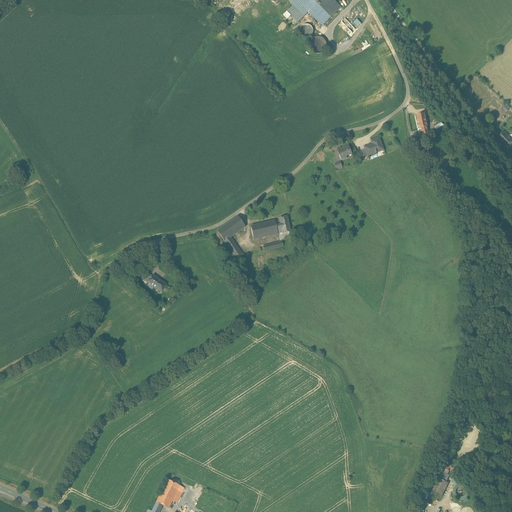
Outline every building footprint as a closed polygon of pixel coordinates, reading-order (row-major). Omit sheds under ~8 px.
[(311,9),(302,0),(288,0),(293,5),(304,16),(308,12),(310,10),(311,9)] [(302,0),(311,9),(320,0),(302,0)] [(338,11),(327,0),(320,0),(311,9),(310,10),(324,24),(338,11)] [(341,7),(334,0),(327,0),(338,11),(341,7)] [(298,22),(304,16),(293,5),(287,11),(298,22)] [(324,24),(310,10),(308,12),(322,26),(324,24)] [(311,25),(306,24),(302,25),(300,29),(300,34),(304,37),(309,37),(312,34),(313,29),(311,25)] [(323,38),(318,36),(313,38),(310,43),(310,48),(313,52),(318,53),(323,51),(326,47),(326,42),(323,38)] [(425,113),(417,115),(420,128),(421,128),(423,134),(429,133),(427,126),(428,126),(425,113)] [(511,142),(511,137),(504,129),(496,137),(506,148),(511,142)] [(379,138),(371,141),(372,145),(365,147),(367,151),(369,157),(377,154),(377,151),(382,149),(380,143),(381,143),(379,138)] [(349,146),(341,149),(341,148),(337,149),(339,154),(339,155),(340,156),(340,155),(342,159),(347,157),(346,156),(352,154),(349,146)] [(279,218),(259,223),(262,235),(281,230),(281,232),(291,229),(287,214),(279,216),(279,218)] [(237,215),(217,230),(225,241),(231,236),(245,226),(237,215)] [(259,223),(251,225),(254,237),(262,235),(259,223)] [(243,253),(231,236),(225,241),(237,257),(243,253)] [(282,240),(264,244),(265,249),(283,245),(282,240)] [(147,273),(142,280),(147,284),(148,282),(152,276),(147,273)] [(166,284),(153,275),(152,276),(148,282),(154,286),(161,291),(164,287),(166,284)] [(448,483),(438,477),(430,492),(441,497),(448,483)] [(152,511),(151,511),(159,511),(163,505),(169,508),(172,502),(179,486),(166,480),(152,511)] [(179,486),(172,502),(176,504),(184,488),(179,486)]
